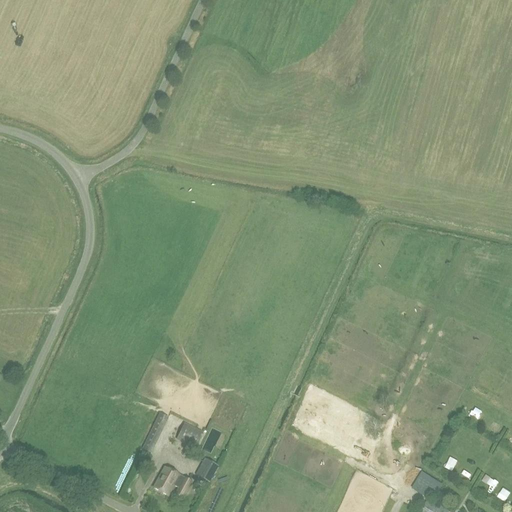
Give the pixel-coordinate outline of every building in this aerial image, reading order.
[(150,454),(168,418),(160,414),(142,449),(150,454)] [(502,434),(506,424),(493,418),(488,428),(502,434)] [(194,449),(202,433),(184,424),(176,441),(194,449)] [(511,453),(505,450),(500,458),(509,463),(511,458),(511,453)] [(209,483),(218,467),(204,459),(196,475),(209,483)] [(453,472),(458,465),(451,461),(447,468),(453,472)] [(191,481),(164,467),(153,488),(168,496),(173,486),(178,488),(175,493),(183,497),(191,481)] [(480,470),(475,482),(480,484),(485,473),(480,470)] [(421,473),(411,490),(428,499),(428,498),(435,498),(443,486),(421,473)] [(148,502),(151,509),(158,506),(154,499),(148,502)] [(449,511),(428,500),(420,511),(449,511)]
